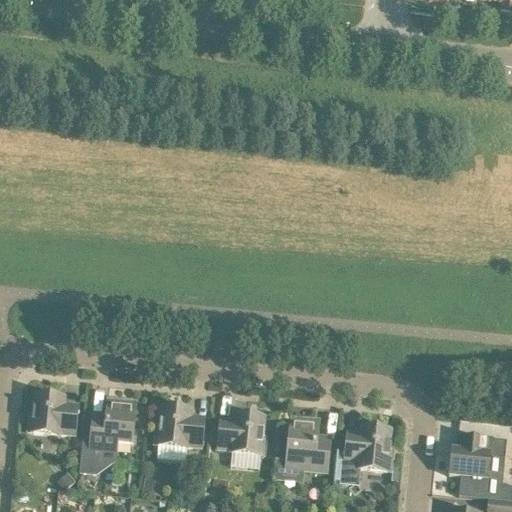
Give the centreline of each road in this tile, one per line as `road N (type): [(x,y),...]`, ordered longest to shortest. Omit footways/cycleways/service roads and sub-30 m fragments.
road 1 (residential): [(0,430),(15,365),(46,357),(388,390),(413,408),(422,428),(416,511)]
road 2 (unclassified): [(511,67),(0,1)]
